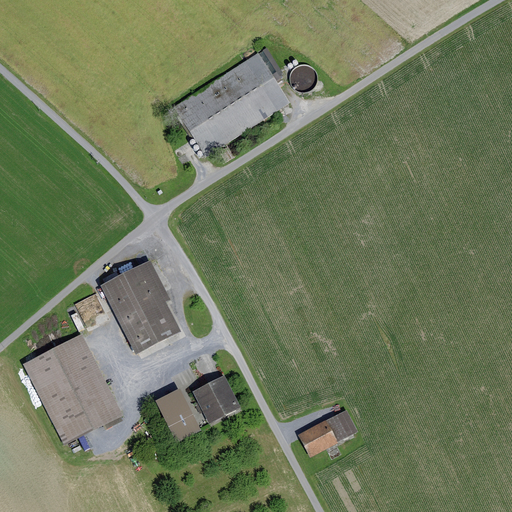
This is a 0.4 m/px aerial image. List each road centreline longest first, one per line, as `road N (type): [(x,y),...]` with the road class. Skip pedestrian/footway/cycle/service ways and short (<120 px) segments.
road 1 (unclassified): [(0,353),(193,193),(494,0)]
road 2 (track): [(0,69),(126,184),(154,222),(211,308),(319,511)]
